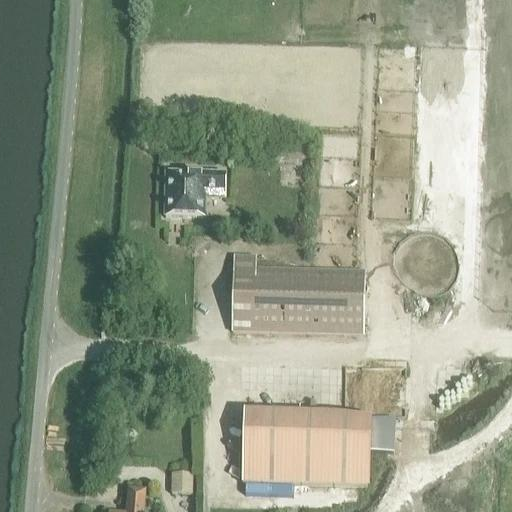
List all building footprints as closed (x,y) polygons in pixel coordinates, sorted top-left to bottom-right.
[(165,152),(132,150),(129,200),(162,202),(165,152)] [(226,196),(226,177),(167,175),(165,219),(205,220),(205,196),(226,196)] [(363,337),(365,274),(255,271),(256,259),(234,258),(232,334),(363,337)] [(373,426),(244,422),(241,492),(371,496),(373,426)] [(511,451),(508,448),(485,476),(497,486),(511,467),(511,451)] [(171,495),(192,495),(192,475),(171,475),(171,495)] [(143,511),(145,493),(128,492),(126,511),(143,511)] [(201,511),(203,496),(191,496),(189,511),(201,511)]
